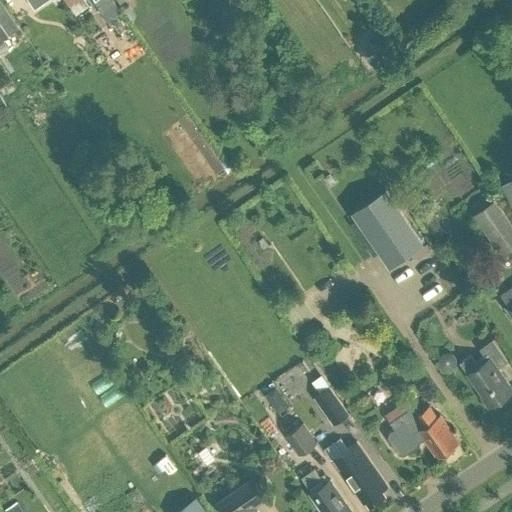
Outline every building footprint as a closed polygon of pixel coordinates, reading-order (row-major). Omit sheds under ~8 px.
[(0,0),(0,40),(20,26),(0,0)] [(46,0),(29,0),(35,8),(46,0)] [(367,19),(382,41),(392,34),(377,13),(367,19)] [(352,212),(389,266),(423,242),(386,188),(352,212)] [(474,214),(502,254),(511,247),(511,225),(494,200),(474,214)] [(431,228),(444,239),(453,229),(440,218),(431,228)] [(316,280),(284,303),(298,322),(330,298),(316,280)] [(468,372),(467,373),(482,396),(481,397),(488,407),(511,390),(511,386),(498,367),(507,360),(493,340),(461,362),(468,372)] [(314,391),(334,419),(351,407),(331,379),(314,391)] [(423,436),(430,445),(432,443),(440,455),(458,443),(450,433),(453,431),(440,413),(437,416),(429,404),(418,412),(414,405),(390,421),(395,428),(390,431),(389,437),(400,453),(405,453),(410,450),(418,445),(419,439),(423,436)] [(286,434),(299,454),(316,442),(302,422),(286,434)] [(364,501),(366,500),(369,505),(385,494),(382,489),(388,485),(357,440),(333,457),(364,501)] [(312,491),(310,492),(323,511),(353,511),(330,478),(329,479),(324,473),(320,476),(314,467),(301,477),(312,491)] [(251,511),(249,508),(266,496),(253,476),(217,500),(225,511),(251,511)] [(209,511),(199,496),(174,511),(209,511)]
